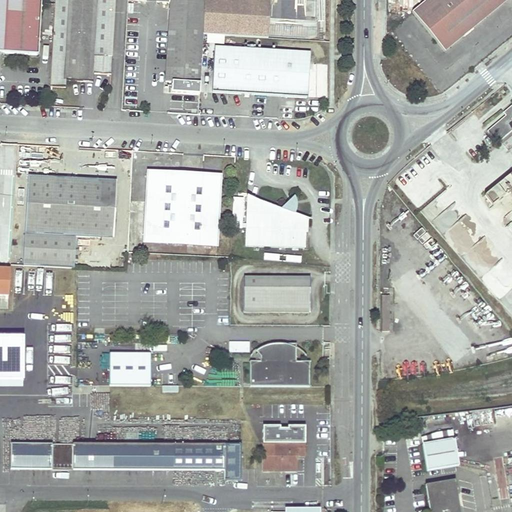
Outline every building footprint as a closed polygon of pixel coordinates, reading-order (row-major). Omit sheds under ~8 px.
[(0,0),(0,53),(37,56),(39,0),(0,0)] [(54,0),(53,33),(52,40),(50,86),(62,86),(66,87),(66,81),(93,82),(93,74),(112,75),(115,0),(54,0)] [(200,85),(203,35),(204,0),(143,0),(143,2),(168,3),(166,33),(166,45),(163,83),(198,85),(200,85)] [(204,0),(203,35),(269,38),(269,30),(270,0),(204,0)] [(425,0),(413,11),(445,51),(506,0),(425,0)] [(326,33),(269,30),(269,38),(325,41),(326,33)] [(154,45),(166,45),(166,33),(155,32),(154,45)] [(310,53),(215,48),(212,93),(308,98),(310,53)] [(511,105),(506,110),(506,117),(488,132),(497,144),(511,131),(511,105)] [(511,172),(483,196),(491,205),(511,187),(511,172)] [(168,238),(168,243),(219,245),(221,176),(146,173),(144,237),(168,238)] [(115,180),(27,175),(21,265),(72,268),(74,235),(112,238),(115,180)] [(295,196),(282,210),(296,214),(297,211),(298,208),(298,205),(298,202),(297,200),(296,198),(295,196)] [(282,210),(246,198),(246,248),(307,249),(306,218),(296,214),(282,210)] [(309,278),(244,278),(244,312),(309,313),(309,278)] [(471,304),(474,302),(477,299),(467,286),(461,291),(471,304)] [(481,304),(475,309),(488,325),(494,320),(481,304)] [(24,340),(0,339),(0,380),(24,381),(24,340)] [(228,353),(249,353),(249,342),(228,342),(228,353)] [(280,343),(271,344),(262,347),(256,350),(258,352),(260,356),(260,361),(256,361),(250,361),(250,382),(260,382),(260,386),(296,386),(296,382),(310,382),(310,361),(296,361),(296,343),(280,343)] [(479,354),(474,348),(470,351),(475,357),(479,354)] [(151,386),(151,354),(110,354),(110,385),(151,386)] [(304,456),(304,446),(304,426),(287,426),(287,429),(280,429),(280,426),(263,426),(262,471),(274,471),(274,467),(284,468),(284,471),(296,471),(296,456),(304,456)] [(427,472),(457,465),(452,439),(421,446),(427,472)] [(51,470),(51,445),(10,445),(10,470),(51,470)] [(51,470),(62,470),(73,470),(73,445),(51,445),(51,470)] [(172,471),(173,446),(73,445),(73,470),(172,471)] [(224,471),(224,476),(224,481),(240,482),(240,446),(173,446),(172,471),(224,471)] [(459,511),(455,481),(440,483),(425,486),(429,511),(459,511)]
